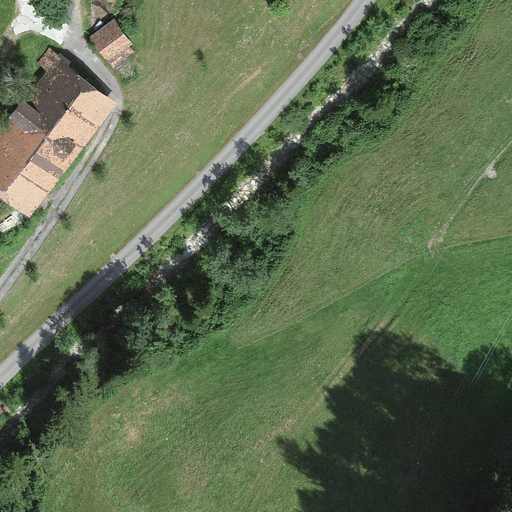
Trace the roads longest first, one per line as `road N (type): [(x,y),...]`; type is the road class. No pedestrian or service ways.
road 1 (track): [(365,0),(196,189),(0,376)]
road 2 (track): [(0,289),(117,104),(111,82),(80,46),(37,22)]
